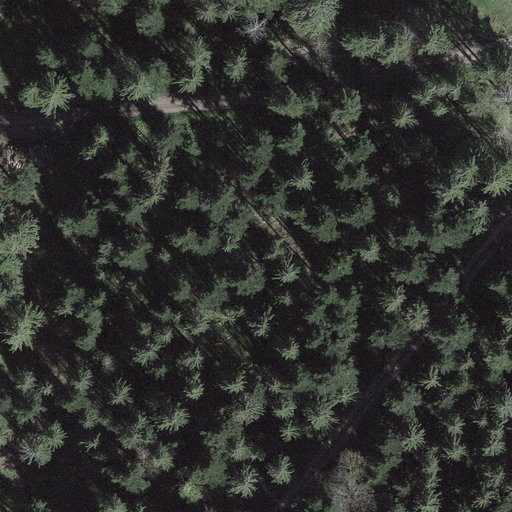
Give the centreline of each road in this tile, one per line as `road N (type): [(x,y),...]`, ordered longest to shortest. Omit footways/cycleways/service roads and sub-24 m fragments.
road 1 (track): [(0,122),(232,101),(511,44)]
road 2 (track): [(286,511),(511,222)]
